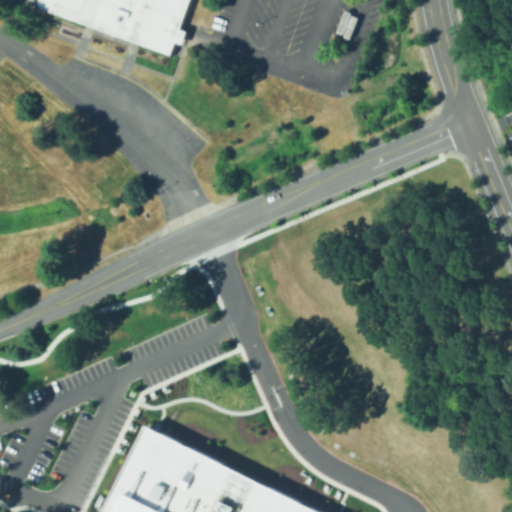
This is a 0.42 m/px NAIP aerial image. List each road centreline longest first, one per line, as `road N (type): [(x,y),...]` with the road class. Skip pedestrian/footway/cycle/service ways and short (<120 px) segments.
road 1 (tertiary): [(469,122),(139,266)]
road 2 (residential): [(0,36),(87,103),(206,232)]
road 3 (tertiary): [(432,0),(458,94),(511,222)]
road 4 (tertiary): [(139,266),(0,328)]
